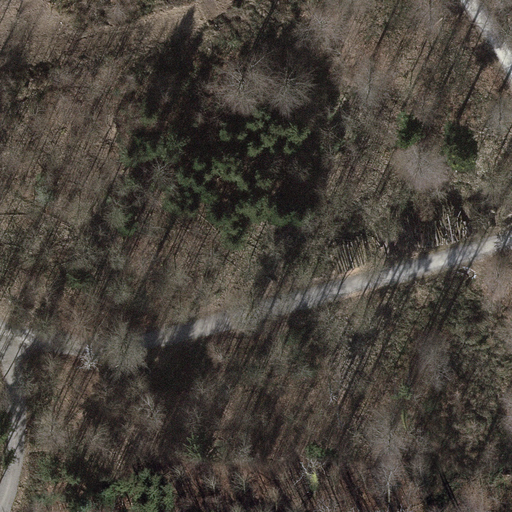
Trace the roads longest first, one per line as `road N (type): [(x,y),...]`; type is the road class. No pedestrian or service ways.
road 1 (track): [(0,329),(92,347),(137,345),(511,237)]
road 2 (track): [(0,485),(9,468),(22,335)]
